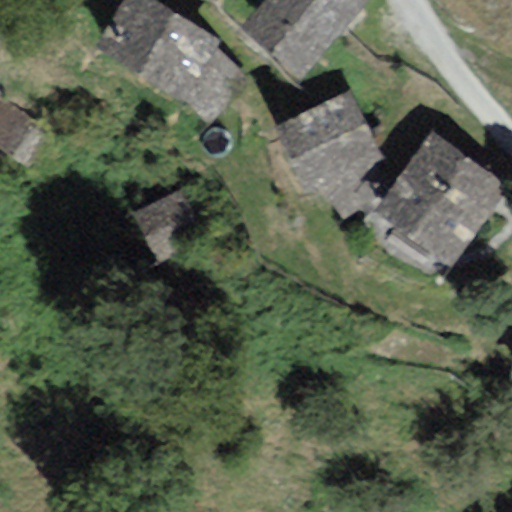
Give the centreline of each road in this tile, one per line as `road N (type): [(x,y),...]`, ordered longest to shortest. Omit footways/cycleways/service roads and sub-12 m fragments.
road 1 (track): [(511,140),(408,0)]
road 2 (track): [(255,85),(166,0)]
